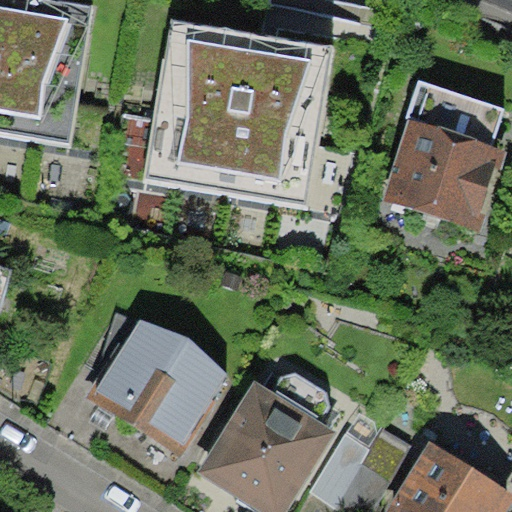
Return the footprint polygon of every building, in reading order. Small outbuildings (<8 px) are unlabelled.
[(93,19),(0,0),(0,141),(66,155),(93,19)] [(336,57),(170,27),(141,184),(307,214),(336,57)] [(504,125),(423,101),(391,211),(487,239),(510,162),(494,157),(504,125)] [(0,317),(10,282),(0,279),(0,317)] [(222,378),(135,329),(91,406),(179,455),(222,378)] [(274,401),(252,388),(196,479),(249,511),(284,511),(331,436),(313,424),(322,411),(318,398),(291,384),(277,392),(274,401)] [(379,511),(413,454),(354,420),(305,506),(315,511),(379,511)] [(504,511),(511,501),(511,498),(430,447),(387,511),(504,511)]
